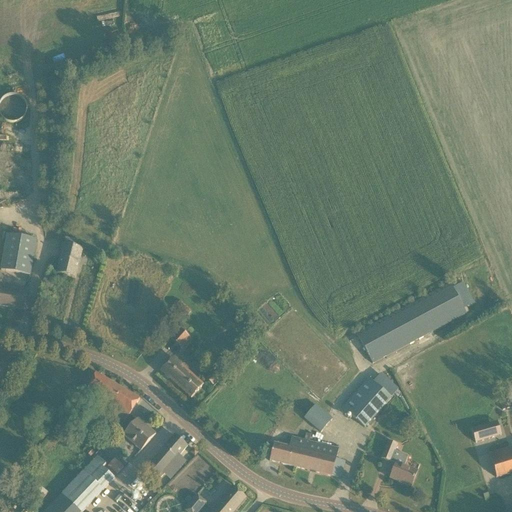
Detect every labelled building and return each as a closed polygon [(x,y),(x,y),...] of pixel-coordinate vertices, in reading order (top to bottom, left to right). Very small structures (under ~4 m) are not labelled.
[(26,102),(6,94),(0,109),(0,116),(18,123),(26,102)] [(0,265),(0,270),(5,271),(25,276),(29,276),(36,240),(5,235),(0,265)] [(62,245),(55,274),(75,279),(82,250),(75,248),(76,242),(64,239),(63,245),(62,245)] [(4,288),(4,283),(0,282),(0,306),(23,311),(27,292),(4,288)] [(449,283),(355,333),(372,364),(466,315),(463,310),(452,288),(449,283)] [(173,309),(184,319),(190,311),(180,302),(173,309)] [(190,340),(179,331),(171,341),(181,350),(190,340)] [(160,372),(191,400),(203,386),(173,358),(160,372)] [(213,370),(222,378),(227,373),(218,365),(213,370)] [(204,379),(213,388),(220,379),(211,371),(204,379)] [(114,416),(123,422),(139,400),(95,374),(90,382),(80,403),(88,406),(93,395),(118,409),(114,416)] [(341,408),(364,429),(391,399),(390,399),(398,390),(380,374),(372,382),(368,378),(341,408)] [(499,403),(502,411),(511,407),(511,406),(510,399),(499,403)] [(68,415),(74,418),(80,405),(73,402),(68,415)] [(303,419),(319,434),(332,420),(316,405),(303,419)] [(123,436),(141,452),(155,436),(137,420),(123,436)] [(471,430),(475,444),(501,437),(497,422),(471,430)] [(174,436),(145,470),(157,482),(170,466),(177,472),(185,463),(179,457),(187,447),(174,436)] [(274,444),(272,452),(269,462),(331,478),(332,477),(340,479),(344,462),(335,460),(338,449),(291,437),(288,448),(274,444)] [(395,452),(397,446),(388,442),(381,459),(396,465),(390,479),(411,488),(417,472),(404,466),(407,457),(395,452)] [(489,454),(493,469),(496,479),(511,474),(511,455),(511,456),(508,448),(489,454)] [(98,458),(61,497),(77,511),(83,511),(114,480),(102,469),(106,466),(98,458)] [(211,493),(217,500),(230,485),(224,479),(211,493)] [(234,511),(246,499),(232,486),(212,509),(211,508),(207,511),(234,511)] [(183,510),(185,511),(200,511),(206,504),(207,504),(196,494),(192,499),(188,504),(183,510)] [(77,511),(61,497),(46,511),(77,511)]
